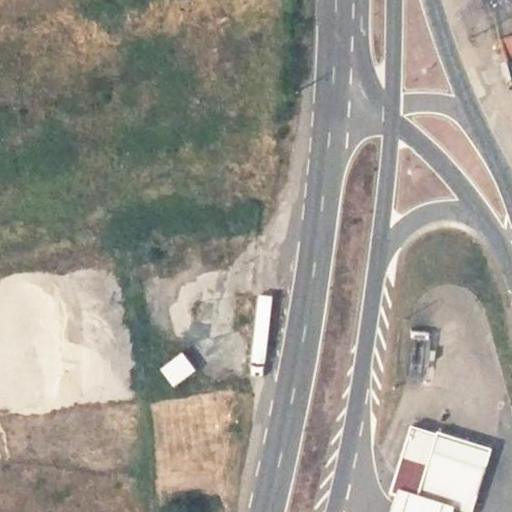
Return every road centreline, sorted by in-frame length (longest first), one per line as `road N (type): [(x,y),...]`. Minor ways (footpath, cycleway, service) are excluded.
road 1 (primary): [(326,139),(315,246),(264,511)]
road 2 (primary): [(336,511),(373,273)]
road 3 (tertiary): [(388,110),(449,167),(511,245)]
road 4 (tertiary): [(373,273),(397,231),(433,213),(460,210),(511,248)]
road 5 (primary): [(373,273),(388,110)]
road 6 (tertiary): [(472,119),(431,0)]
